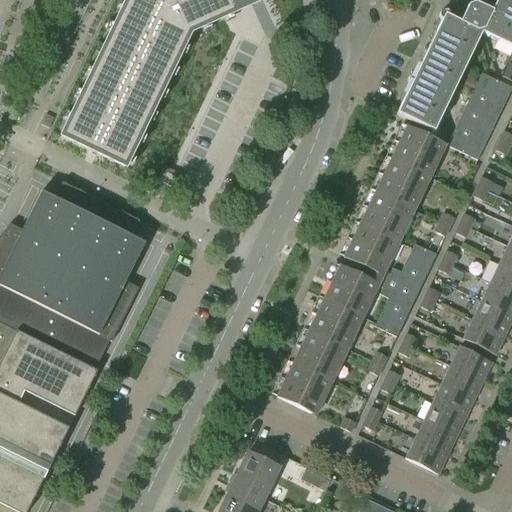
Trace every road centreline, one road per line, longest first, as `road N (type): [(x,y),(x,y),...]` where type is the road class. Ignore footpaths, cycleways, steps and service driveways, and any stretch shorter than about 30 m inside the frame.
road 1 (residential): [(449,511),(197,394)]
road 2 (residential): [(260,261),(325,111),(336,50),(334,0)]
road 3 (residential): [(260,261),(50,156)]
road 4 (residential): [(197,394),(260,261)]
road 5 (residential): [(138,511),(197,394)]
